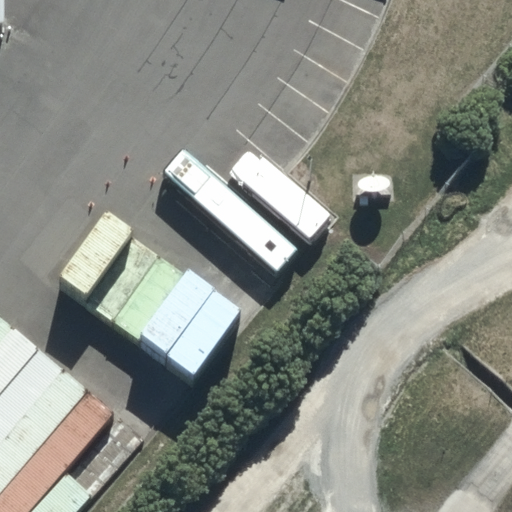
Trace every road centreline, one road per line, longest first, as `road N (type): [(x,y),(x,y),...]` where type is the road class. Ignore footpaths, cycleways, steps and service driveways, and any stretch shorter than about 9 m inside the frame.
road 1 (track): [(226,511),(389,318),(511,262)]
road 2 (track): [(346,511),(347,450),(384,375),(511,204)]
